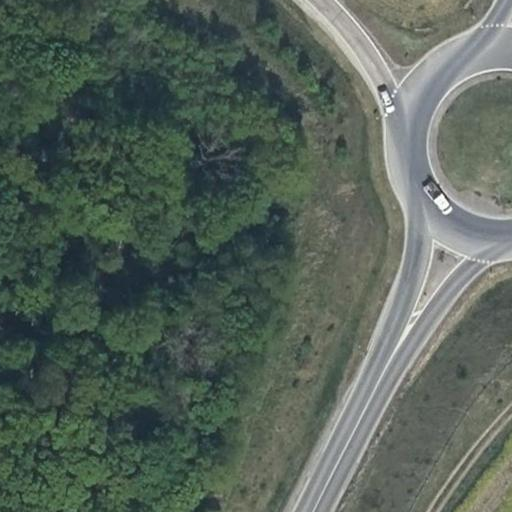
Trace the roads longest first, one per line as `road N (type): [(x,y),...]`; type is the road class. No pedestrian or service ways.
road 1 (secondary): [(418,194),(416,264),(370,398)]
road 2 (secondary): [(370,398),(476,262),(506,241)]
road 3 (primary): [(326,0),(372,59),(405,133)]
road 4 (secondary): [(312,511),(370,398)]
